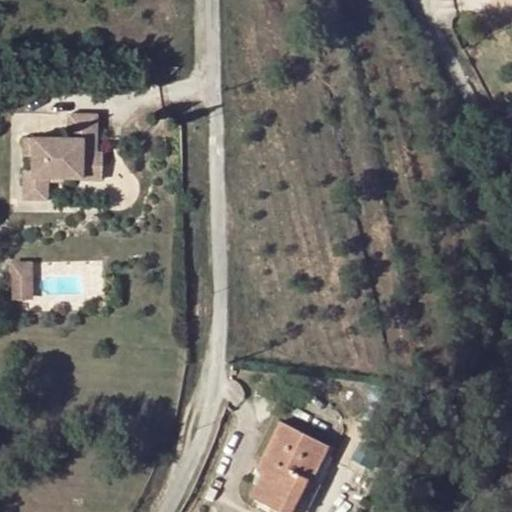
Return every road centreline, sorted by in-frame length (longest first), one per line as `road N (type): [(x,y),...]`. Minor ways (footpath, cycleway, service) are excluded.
road 1 (unclassified): [(212,0),(217,383),(204,437),(165,511)]
road 2 (unclassified): [(511,142),(414,0)]
